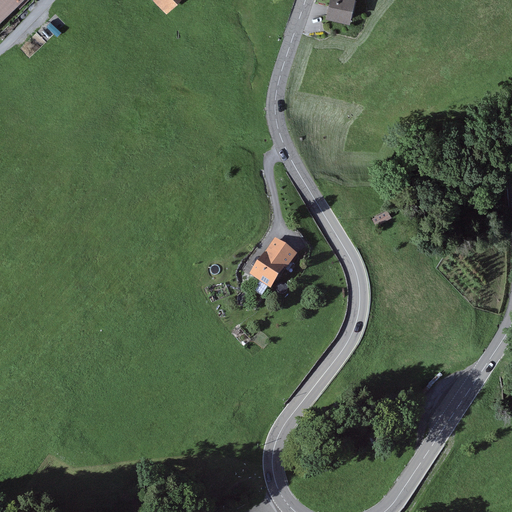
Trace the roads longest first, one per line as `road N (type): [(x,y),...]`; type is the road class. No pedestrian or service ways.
road 1 (secondary): [(295,511),(274,477),(278,435),(349,339),(359,302),(351,260),(293,164),(275,116),(305,0)]
road 2 (secondary): [(511,322),(384,511)]
